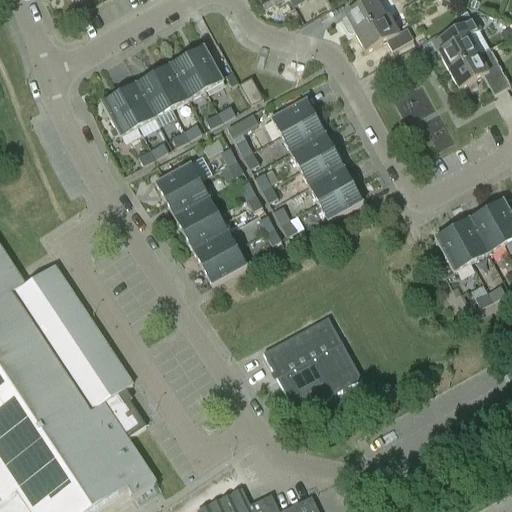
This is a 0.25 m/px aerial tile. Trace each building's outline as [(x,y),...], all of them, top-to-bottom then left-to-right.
[(257,0),(266,16),(289,3),(293,0),(257,0)] [(293,0),(289,3),(294,11),(313,0),(293,0)] [(356,39),(386,22),(376,3),(382,0),(361,0),(367,9),(346,20),(347,21),(343,23),(342,28),(348,38),(352,39),(355,37),(356,39)] [(473,4),(470,11),(477,13),(480,6),(473,4)] [(466,11),(459,14),(464,23),(470,19),(466,11)] [(386,22),(356,39),(366,57),(387,45),(393,56),(414,43),(408,33),(401,38),(390,20),(386,23),(386,22)] [(480,59),(479,58),(469,41),(481,34),(475,24),(455,35),(460,46),(440,57),(450,76),(480,59)] [(206,52),(188,61),(207,96),(225,86),(206,52)] [(480,59),(450,76),(460,95),(484,81),(494,100),(511,91),(490,53),(479,58),(480,59)] [(207,96),(188,61),(171,71),(190,105),(207,96)] [(190,105),(171,71),(154,80),(173,115),(190,105)] [(173,115),(154,80),(138,89),(156,124),(173,115)] [(252,83),(239,89),(252,111),(264,104),(252,83)] [(156,124),(138,89),(121,99),(140,133),(156,124)] [(140,133),(121,99),(103,108),(122,143),(140,133)] [(282,143),(317,123),(307,106),(272,125),(282,143)] [(231,111),(219,118),(224,126),(236,120),(231,111)] [(224,126),(219,118),(206,125),(210,133),(224,126)] [(326,140),(317,123),(282,143),(291,160),(326,140)] [(185,136),(190,145),(202,138),(197,129),(185,136)] [(190,145),(185,136),(172,143),(177,153),(190,145)] [(336,157),(326,140),(291,160),(300,177),(336,157)] [(244,164),(254,158),(246,144),(236,150),(244,164)] [(163,148),(151,155),(156,164),(168,157),(163,148)] [(229,171),(238,166),(231,153),(222,158),(229,171)] [(156,164),(151,155),(139,162),(144,171),(156,164)] [(345,174),(336,157),(300,177),(310,193),(345,174)] [(254,158),(244,164),(250,174),(260,169),(254,158)] [(238,166),(229,171),(221,175),(227,186),(235,181),(235,183),(244,178),(238,166)] [(166,206),(201,187),(192,169),(157,188),(166,206)] [(354,191),(345,174),(310,193),(319,210),(354,191)] [(263,197),(272,192),(264,178),(255,183),(263,197)] [(201,187),(166,206),(175,223),(211,203),(201,187)] [(247,205),(256,201),(249,187),(240,192),(247,205)] [(364,208),(354,191),(319,210),(328,228),(364,208)] [(272,192),(263,197),(269,208),(278,203),(272,192)] [(262,212),(256,201),(247,205),(254,217),(262,212)] [(211,203),(175,223),(185,240),(220,220),(211,203)] [(511,218),(505,205),(487,215),(506,250),(511,246),(511,218)] [(281,231),(291,226),(283,212),(274,217),(281,231)] [(229,215),(220,220),(185,240),(194,257),(229,237),(238,232),(229,215)] [(506,250),(487,215),(470,224),(490,259),(506,250)] [(266,239),(275,235),(267,221),(258,226),(266,239)] [(470,224),(453,233),(473,268),(490,259),(470,224)] [(297,236),(291,226),(281,231),(288,242),(297,236)] [(473,268),(453,233),(436,243),(455,278),(473,268)] [(275,235),(266,239),(272,251),(281,246),(275,235)] [(238,254),(229,237),(194,257),(203,274),(238,254)] [(0,511),(102,511),(129,494),(136,504),(158,489),(127,443),(147,431),(124,397),(133,390),(56,273),(27,292),(0,251),(0,511)] [(248,272),(238,254),(203,274),(213,291),(248,272)] [(489,298),(494,306),(506,300),(501,291),(499,292),(495,284),(484,290),(488,298),(489,298)] [(489,298),(488,298),(475,305),(480,313),(494,306),(489,298)] [(330,323),(264,359),(299,421),(364,385),(330,323)] [(319,511),(314,501),(292,511),(278,511),(273,500),(252,510),(245,496),(242,497),(211,511),(319,511)]
